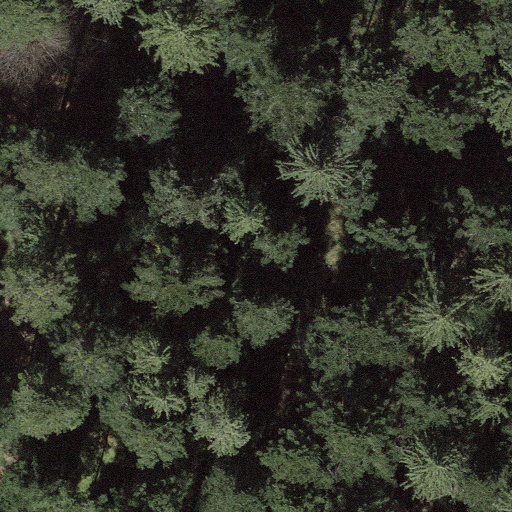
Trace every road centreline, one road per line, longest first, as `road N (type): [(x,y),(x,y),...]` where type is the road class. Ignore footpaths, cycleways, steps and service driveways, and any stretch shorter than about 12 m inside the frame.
road 1 (track): [(25,234),(345,383),(426,511)]
road 2 (track): [(0,422),(48,67),(81,0)]
